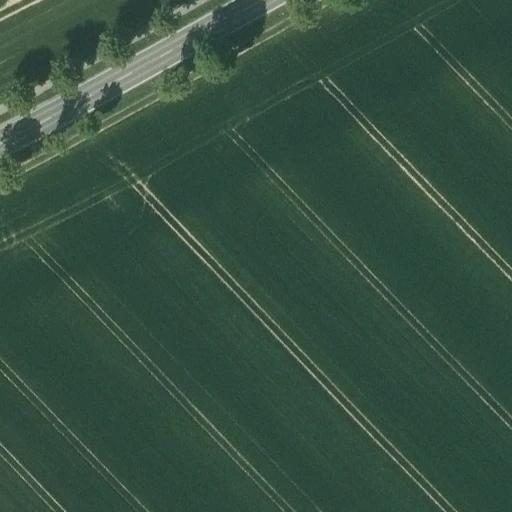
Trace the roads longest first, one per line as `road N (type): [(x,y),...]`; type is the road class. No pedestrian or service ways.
road 1 (track): [(329,0),(0,182)]
road 2 (secondary): [(261,0),(0,143)]
